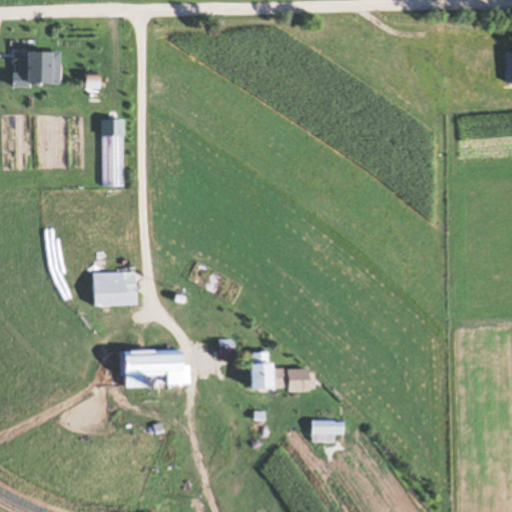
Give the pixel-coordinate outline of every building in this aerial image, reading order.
[(511,52),(499,53),(499,83),(511,83),(511,52)] [(47,81),(47,62),(9,62),(9,71),(20,71),(20,81),(47,81)] [(79,111),(61,111),(61,156),(79,156),(79,111)] [(114,352),(114,389),(138,389),(138,377),(177,377),(177,352),(114,352)] [(242,365),(242,391),(267,391),(267,365),(242,365)]
